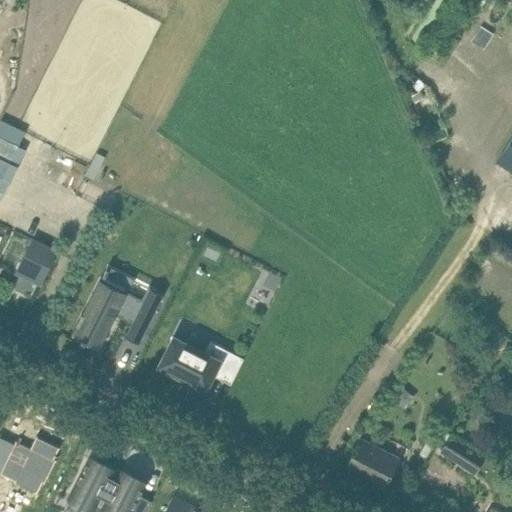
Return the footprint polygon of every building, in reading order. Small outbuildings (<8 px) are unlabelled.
[(439,30),(424,53),(435,60),(450,37),(439,30)] [(0,254),(0,253),(0,181),(17,146),(0,137),(0,254)] [(511,138),(497,162),(511,171),(511,138)] [(33,239),(25,255),(16,273),(21,275),(16,285),(28,291),(33,281),(39,284),(57,250),(33,239)] [(98,276),(71,330),(82,336),(81,337),(85,339),(86,337),(98,343),(115,309),(131,318),(123,333),(138,341),(164,291),(148,284),(140,299),(98,276)] [(174,335),(158,367),(177,377),(179,374),(188,378),(206,388),(213,374),(231,383),(244,357),(211,340),(205,351),(174,335)] [(15,435),(0,465),(0,472),(5,475),(4,477),(40,495),(43,488),(46,490),(66,448),(35,432),(29,443),(15,435)] [(451,433),(441,450),(454,458),(464,441),(451,433)] [(345,467),(384,488),(400,457),(361,437),(345,467)] [(90,457),(70,497),(99,511),(102,511),(103,511),(104,511),(145,511),(152,500),(139,494),(145,482),(122,470),(121,473),(113,468),(90,457)] [(203,511),(173,495),(163,511),(203,511)]
